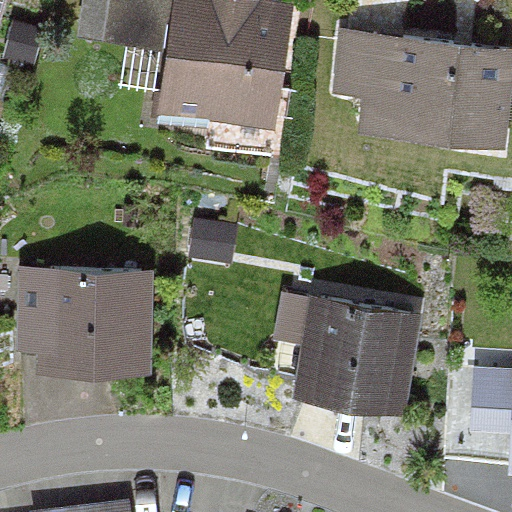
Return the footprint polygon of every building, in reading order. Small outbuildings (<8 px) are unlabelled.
[(0,0),(0,30),(9,0),(0,0)] [(285,3),(264,0),(98,0),(94,32),(166,42),(158,101),(269,116),(285,3)] [(45,26),(12,19),(4,56),(37,63),(45,26)] [(511,74),(511,55),(340,42),(335,104),(369,107),(367,141),(506,152),(511,74)] [(0,98),(9,65),(0,62),(0,98)] [(139,280),(34,280),(34,363),(139,363),(139,280)] [(406,310),(285,293),(279,340),(301,343),(296,381),(394,394),(406,310)] [(511,361),(504,361),(496,452),(511,453),(511,361)] [(29,511),(133,511),(132,498),(29,510),(29,511)]
